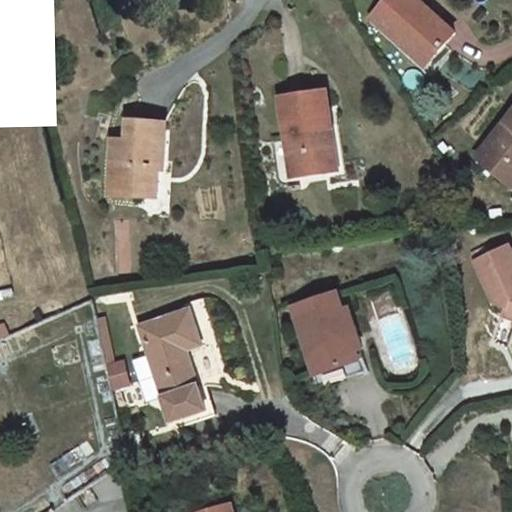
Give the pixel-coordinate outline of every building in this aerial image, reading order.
[(417,13),(443,40),(470,13),(456,0),(391,0),(411,19),(417,13)] [(437,46),(443,40),(417,13),(411,19),(437,46)] [(335,156),(327,113),(335,112),(329,74),(282,81),(295,161),(335,156)] [(160,183),(161,154),(176,154),(178,110),(140,108),(139,125),(122,125),(120,181),(160,183)] [(335,112),(327,113),(335,156),(342,155),(335,112)] [(511,115),(488,143),(511,163),(511,115)] [(176,154),(161,154),(160,183),(174,183),(176,154)] [(511,237),(487,248),(505,290),(511,293),(511,237)] [(305,291),(325,359),(365,347),(357,319),(364,317),(352,279),(305,291)] [(210,376),(200,340),(214,335),(203,300),(153,314),(174,387),(181,410),(217,399),(210,376)] [(376,344),(365,347),(325,359),(329,372),(380,357),(376,344)] [(184,419),(230,406),(220,373),(210,376),(217,399),(181,410),(184,419)] [(243,511),(238,493),(194,505),(196,511),(243,511)]
